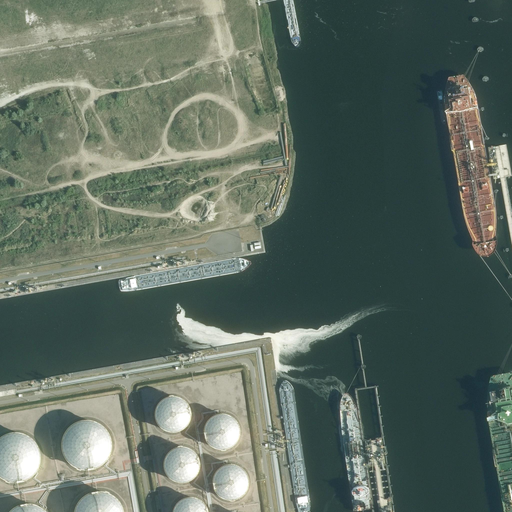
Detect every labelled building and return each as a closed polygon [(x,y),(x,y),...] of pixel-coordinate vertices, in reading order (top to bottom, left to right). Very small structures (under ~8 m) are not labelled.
[(221,395),(220,388),(217,387),(217,384),(207,378),(195,380),(197,382),(200,381),(200,383),(205,386),(204,387),(202,388),(203,389),(206,388),(210,391),(211,393),(208,397),(209,399),(213,402),(218,401),(221,395)] [(178,398),(169,398),(164,401),(159,406),(156,411),(156,418),(157,422),(160,428),(165,432),(172,434),(178,434),(184,431),(189,427),(190,424),(192,418),(192,412),(188,405),(184,401),(178,398)] [(221,416),(215,417),(209,421),(206,426),(204,432),(205,440),(208,446),(213,450),(217,452),(223,452),(229,451),(233,449),(237,445),(240,439),(241,434),(240,428),(237,422),(233,419),(228,416),(221,416)] [(88,421),(83,421),(74,424),(67,430),(63,437),(61,450),(64,458),(69,465),(77,470),(82,472),(91,472),(99,469),(105,465),(110,457),(113,449),(112,440),(110,434),(104,427),(96,423),(88,421)] [(6,436),(0,440),(0,479),(7,484),(19,485),(28,482),(35,477),(40,468),(41,459),(39,450),(34,443),(31,440),(23,436),(14,435),(6,436)] [(176,449),(172,451),(167,455),(165,461),(164,467),(165,473),(168,478),(173,482),(179,484),(184,484),(190,483),(195,479),(199,474),(201,467),(200,461),(197,455),(194,452),(189,449),(183,448),(176,449)] [(236,466),(229,465),(223,467),(218,471),(214,477),(213,486),(215,492),(219,497),(222,500),(228,502),(233,503),(240,501),(245,497),(249,491),(251,484),(250,478),(247,472),(242,468),(236,466)] [(114,496),(102,492),(93,493),(85,497),(79,504),(76,511),(75,511),(124,511),(125,510),(121,502),(114,496)] [(195,498),(186,499),(180,502),(176,506),(173,511),(209,511),(209,510),(206,505),(201,501),(195,498)]
